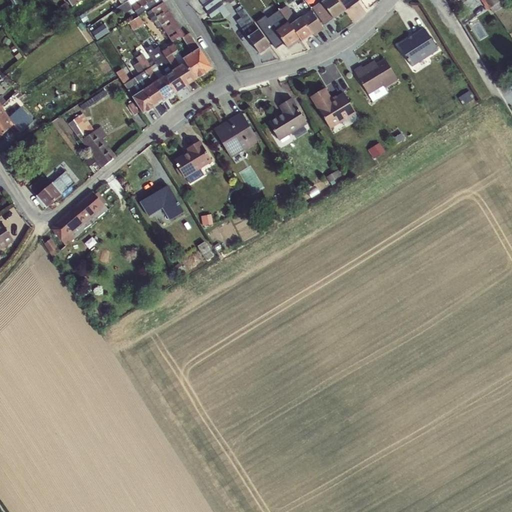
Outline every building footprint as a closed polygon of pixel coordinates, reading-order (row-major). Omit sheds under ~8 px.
[(130,0),(123,5),(117,8),(122,15),(132,9),(135,12),(153,0),(130,0)] [(201,0),(212,17),(222,11),(226,17),(231,14),(222,0),(201,0)] [(183,58),(197,80),(213,70),(190,33),(185,35),(163,2),(147,13),(153,23),(158,21),(172,44),(182,39),(191,53),(183,58)] [(279,35),(287,49),(324,27),(313,8),(297,17),(289,3),(259,20),(270,39),(279,35)] [(243,4),(237,9),(242,16),(236,21),(259,53),(272,44),(243,4)] [(131,21),(135,28),(145,23),(141,16),(131,21)] [(439,51),(424,28),(397,45),(412,68),(439,51)] [(161,51),(187,87),(197,80),(183,58),(174,44),(161,51)] [(153,61),(176,94),(187,87),(161,51),(160,49),(155,52),(150,46),(145,49),(153,61)] [(138,63),(165,101),(176,94),(153,61),(149,63),(142,54),(136,58),(138,63)] [(361,66),(353,71),(373,103),(388,93),(385,89),(398,81),(385,59),(376,64),(374,61),(363,68),(361,66)] [(135,78),(155,108),(165,101),(138,63),(133,66),(139,75),(135,78)] [(155,108),(135,78),(130,80),(122,69),(116,73),(124,85),(144,115),(155,108)] [(331,130),(357,114),(344,93),(332,98),(325,88),(310,97),(331,130)] [(307,125),(292,98),(279,106),(283,113),(268,123),(279,142),(307,125)] [(1,107),(0,108),(0,137),(13,126),(20,135),(34,122),(21,107),(9,117),(7,114),(1,107)] [(259,142),(241,113),(213,130),(231,159),(259,142)] [(81,141),(102,169),(116,158),(104,139),(108,136),(101,127),(81,141)] [(213,162),(200,141),(186,149),(188,152),(174,161),(185,179),(213,162)] [(43,177),(30,188),(46,209),(76,184),(66,172),(50,185),(43,177)] [(168,186),(140,203),(149,218),(162,210),(170,221),(184,213),(168,186)] [(51,230),(65,247),(108,210),(105,206),(107,203),(98,192),(95,194),(93,192),(53,226),(51,230)] [(0,251),(14,242),(1,221),(0,221),(0,251)]
